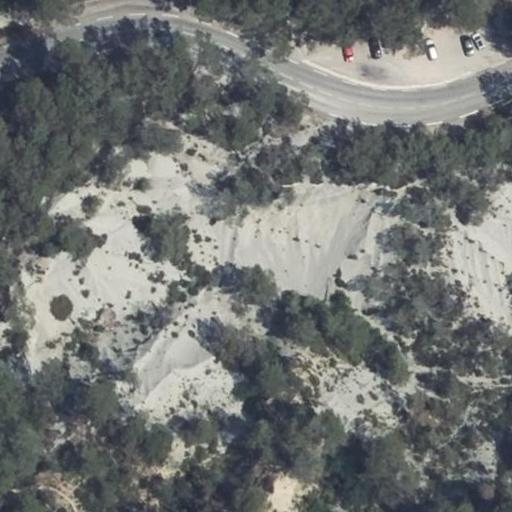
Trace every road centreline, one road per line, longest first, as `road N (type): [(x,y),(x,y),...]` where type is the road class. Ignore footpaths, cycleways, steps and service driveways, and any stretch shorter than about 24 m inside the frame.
road 1 (secondary): [(511,78),(437,105),(390,107),(339,97),(206,38),(126,29),(0,66)]
road 2 (track): [(0,21),(97,11),(126,29)]
